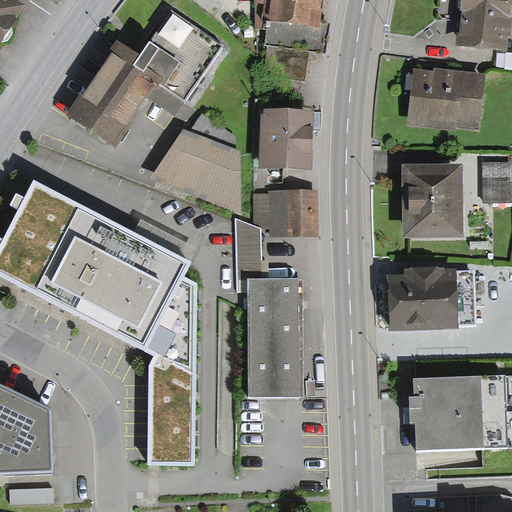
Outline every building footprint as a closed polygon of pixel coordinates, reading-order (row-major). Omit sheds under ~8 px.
[(252,0),(250,27),(273,29),(267,81),(257,80),(255,99),(293,103),(295,89),(307,90),(310,59),(325,61),(328,32),(316,30),(318,0),(252,0)] [(506,56),(511,0),(462,0),(456,50),(506,56)] [(5,23),(13,11),(0,1),(0,46),(1,47),(7,38),(5,23)] [(191,107),(228,52),(176,18),(147,62),(119,43),(66,123),(112,154),(158,86),(191,107)] [(475,80),(406,76),(403,129),(472,133),(475,80)] [(263,120),(261,120),(259,175),(312,177),(314,118),(263,116),(263,120)] [(200,120),(187,139),(223,155),(224,137),(200,120)] [(177,135),(147,185),(234,218),(233,159),(223,155),(187,139),(177,135)] [(511,204),(511,163),(482,164),(483,205),(511,204)] [(463,170),(402,171),(403,245),(464,244),(463,170)] [(193,471),(195,292),(179,284),(186,270),(25,190),(0,240),(0,286),(148,361),(147,471),(193,471)] [(319,240),(319,193),(270,193),(270,240),(319,240)] [(243,288),(261,288),(259,237),(235,227),(237,288),(243,288)] [(404,280),(388,280),(390,337),(459,336),(459,329),(476,329),(474,274),(404,276),(404,280)] [(243,288),(246,405),(298,404),(296,287),(261,288),(243,288)] [(416,430),(417,458),(511,456),(511,381),(415,384),(415,404),(410,404),(411,430),(416,430)] [(0,394),(0,486),(54,484),(51,419),(0,394)]
